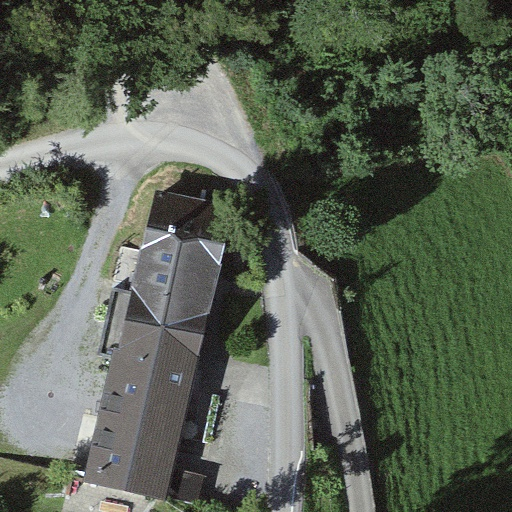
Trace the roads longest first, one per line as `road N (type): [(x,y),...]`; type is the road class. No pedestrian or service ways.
road 1 (unclassified): [(0,170),(119,141),(169,140),(219,150),(254,170),(281,260),(289,373),(284,511)]
road 2 (track): [(119,141),(94,243),(8,462)]
road 3 (track): [(281,260),(315,307),(355,511)]
